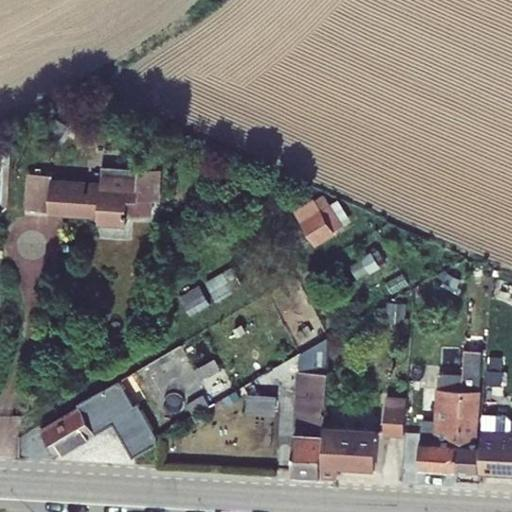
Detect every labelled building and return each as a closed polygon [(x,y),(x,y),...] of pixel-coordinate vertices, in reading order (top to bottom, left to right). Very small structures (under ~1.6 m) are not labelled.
[(3,144),(0,196),(0,204),(8,205),(11,144),(3,144)] [(102,180),(51,176),(49,210),(49,213),(99,216),(99,222),(127,224),(128,213),(152,215),(153,199),(160,200),(162,168),(118,165),(117,184),(102,183),(102,180)] [(28,172),(26,208),(49,210),(51,176),(52,173),(28,172)] [(315,197),(294,209),(316,245),(337,231),(336,230),(344,225),(324,193),(316,198),(315,197)] [(362,258),(358,260),(367,273),(370,271),(373,275),(382,270),(380,265),(386,261),(379,248),(372,252),(372,251),(361,257),(362,258)] [(233,265),(206,281),(217,301),(245,285),(233,265)] [(387,282),(393,293),(410,283),(403,272),(387,282)] [(199,286),(181,297),(185,305),(204,293),(199,286)] [(204,293),(185,305),(191,314),(211,302),(205,292),(204,293)] [(408,302),(389,302),(387,323),(407,324),(408,302)] [(332,320),(325,324),(330,333),(336,329),(332,320)] [(205,332),(180,345),(212,404),(239,389),(205,332)] [(440,371),(438,386),(459,387),(480,388),(482,349),(465,348),(464,372),(440,371)] [(295,430),(324,431),(324,422),(327,367),(298,365),(295,430)] [(136,370),(79,402),(80,404),(97,432),(114,422),(133,455),(158,441),(157,435),(170,427),(136,370)] [(454,470),(459,387),(438,386),(436,419),(435,437),(421,436),(419,468),(454,470)] [(454,470),(480,471),(481,440),(479,440),(480,428),(482,388),(480,388),(459,387),(454,470)] [(408,394),(387,393),(384,432),(405,433),(408,394)] [(277,396),(248,395),(247,413),(276,414),(277,396)] [(80,404),(41,427),(57,455),(97,432),(80,404)] [(422,418),(421,436),(435,437),(436,419),(422,418)] [(324,431),(322,474),(338,474),(338,464),(377,466),(379,424),(324,422),(324,431)] [(481,440),(480,471),(511,473),(511,430),(480,428),(479,440),(481,440)] [(293,472),(322,474),(324,431),(295,430),(293,472)]
